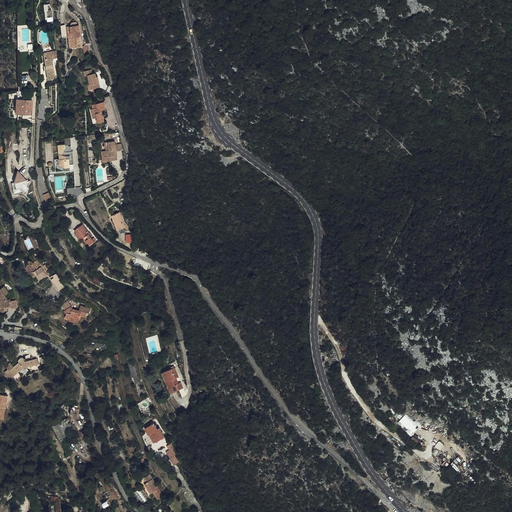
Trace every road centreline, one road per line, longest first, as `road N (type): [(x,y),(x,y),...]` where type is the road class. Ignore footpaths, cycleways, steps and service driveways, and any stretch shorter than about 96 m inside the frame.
road 1 (tertiary): [(185,0),(218,128),(311,210),(321,372),(365,462),(404,511)]
road 2 (residential): [(74,0),(105,63),(128,158),(121,179),(83,194),(79,206)]
road 3 (residential): [(0,332),(43,341),(76,365),(97,440),(133,511)]
road 4 (unknown): [(155,261),(189,382),(189,398),(175,396)]
road 5 (residential): [(79,206),(111,243),(189,273)]
road 6 (residential): [(0,251),(15,251),(19,219),(36,225),(43,212),(79,206)]
